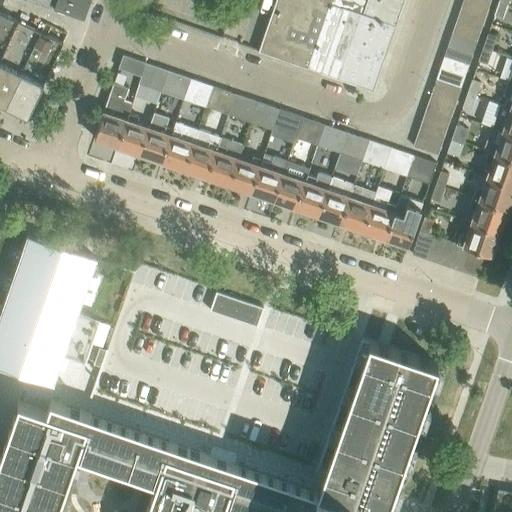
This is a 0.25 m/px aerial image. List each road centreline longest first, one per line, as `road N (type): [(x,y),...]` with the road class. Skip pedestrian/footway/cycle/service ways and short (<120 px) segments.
road 1 (residential): [(511,329),(52,169)]
road 2 (residential): [(107,26),(373,114),(399,95),(434,0)]
road 3 (residential): [(454,511),(511,342)]
road 4 (residential): [(52,169),(107,26)]
